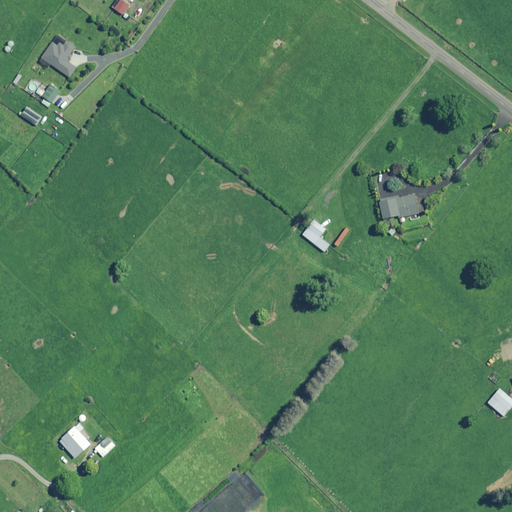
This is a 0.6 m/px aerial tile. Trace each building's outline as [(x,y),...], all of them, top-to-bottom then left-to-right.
[(133,0),(120,0),(114,9),(122,15),(133,0)] [(75,47),(67,41),(64,46),(59,43),(57,46),(52,43),(41,58),(69,77),(76,68),(68,62),(71,58),(69,56),(75,47)] [(42,84),(36,92),(52,103),(60,91),(51,84),(48,88),(42,84)] [(42,117),(27,107),(21,116),(36,125),(42,117)] [(418,213),(414,194),(399,198),(399,196),(379,200),(379,203),(383,219),(398,216),(399,218),(418,213)] [(326,229),(314,220),(303,235),(324,252),(329,245),(320,237),(326,229)] [(511,406),(511,399),(500,389),(488,402),(504,416),(511,406)] [(86,420),(86,418),(86,417),(86,416),(85,415),(84,414),(83,414),(81,414),(80,415),(79,416),(79,417),(78,418),(79,419),(79,420),(80,421),(81,422),(82,422),(83,422),(85,421),(86,421),(86,420)] [(84,429),(79,423),(62,438),(68,445),(65,447),(75,458),(91,445),(80,432),(84,429)] [(115,445),(107,437),(95,448),(103,457),(115,445)]
